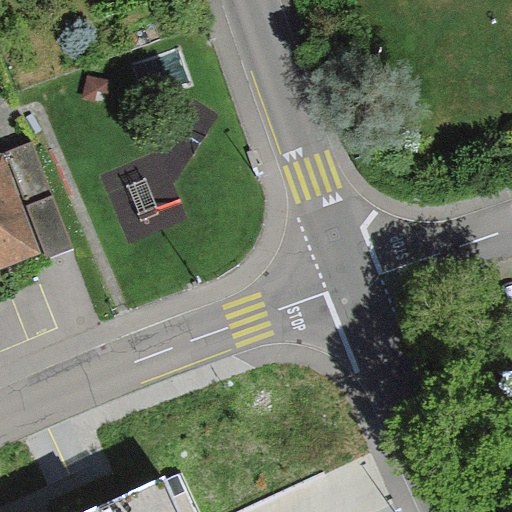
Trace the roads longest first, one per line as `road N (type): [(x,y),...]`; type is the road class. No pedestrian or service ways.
road 1 (residential): [(0,417),(355,281)]
road 2 (residential): [(253,0),(355,281)]
road 3 (residential): [(355,281),(453,511)]
road 4 (residential): [(355,281),(511,228)]
